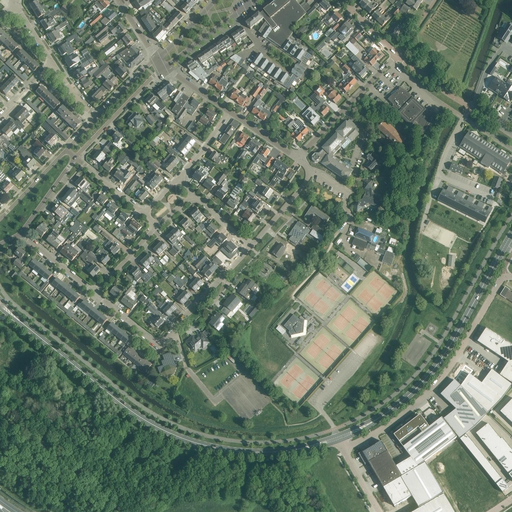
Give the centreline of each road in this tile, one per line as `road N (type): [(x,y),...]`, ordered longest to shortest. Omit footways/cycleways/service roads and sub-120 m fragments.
road 1 (tertiary): [(338,438),(252,452),(186,439),(129,409),(24,325)]
road 2 (tertiary): [(505,243),(422,381),(338,438)]
road 3 (unclassified): [(511,277),(500,279),(431,389),(343,449)]
road 4 (residential): [(296,158),(397,55)]
road 5 (unclassified): [(511,134),(397,55)]
road 6 (unclassified): [(75,157),(165,66)]
road 7 (residential): [(163,339),(248,248)]
